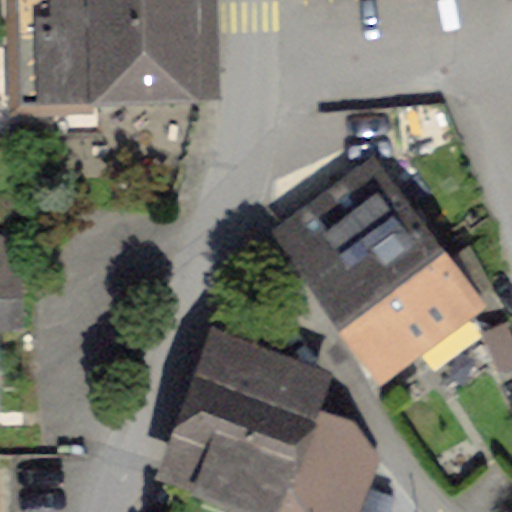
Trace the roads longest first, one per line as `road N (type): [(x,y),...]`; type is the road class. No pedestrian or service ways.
road 1 (unclassified): [(232,201),(374,434),(436,511)]
road 2 (unclassified): [(232,201),(112,511)]
road 3 (residential): [(256,58),(511,27)]
road 4 (unclassified): [(256,58),(232,201)]
